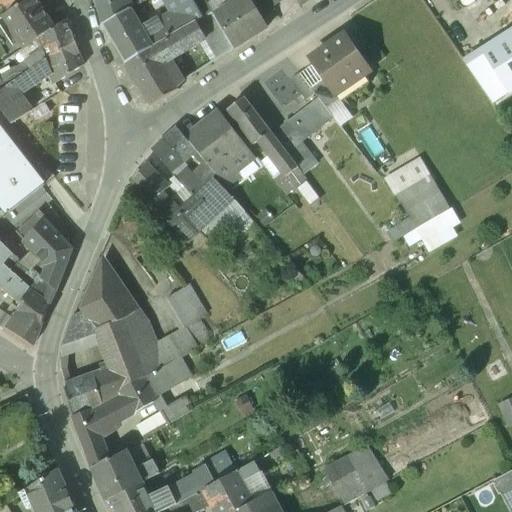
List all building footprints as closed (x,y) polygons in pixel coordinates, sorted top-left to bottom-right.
[(38,0),(27,0),(2,17),(23,49),(38,39),(54,28),(43,11),(44,10),(38,0)] [(96,0),(102,25),(130,9),(146,0),(96,0)] [(164,0),(168,5),(174,16),(183,30),(196,22),(203,18),(200,13),(192,0),(164,0)] [(250,0),(240,0),(214,16),(233,49),(268,27),(261,16),(250,0)] [(250,0),(261,16),(273,9),(272,8),(267,0),(250,0)] [(209,8),(200,13),(203,18),(212,13),(209,8)] [(147,40),(130,9),(102,25),(125,64),(152,48),(147,40)] [(203,18),(196,22),(206,39),(205,40),(208,44),(213,53),(217,59),(233,49),(214,16),(212,13),(203,18)] [(174,16),(151,28),(155,35),(147,40),(152,48),(183,30),(174,16)] [(54,28),(38,39),(43,52),(46,62),(75,43),(66,20),(54,28)] [(152,48),(125,64),(150,107),(178,90),(175,86),(182,82),(169,61),(205,40),(206,39),(196,22),(183,30),(152,48)] [(511,31),(464,62),(492,104),(511,91),(511,31)] [(344,36),(310,59),(325,80),(336,96),(369,73),(344,36)] [(26,75),(34,87),(51,76),(55,84),(83,65),(75,43),(46,62),(26,75)] [(208,44),(200,49),(206,58),(213,53),(208,44)] [(43,52),(16,69),(22,78),(26,75),(46,62),(43,52)] [(34,87),(26,75),(22,78),(10,86),(22,96),(34,87)] [(336,96),(325,80),(311,89),(319,100),(326,108),(339,99),(336,96)] [(22,96),(10,86),(4,90),(0,92),(0,110),(5,117),(27,102),(22,96)] [(272,135),(244,98),(227,111),(253,145),(259,141),(282,172),(286,178),(298,169),(272,135)] [(304,146),(300,149),(296,145),(333,118),(326,108),(319,100),(272,135),(298,169),(303,175),(317,164),(304,146)] [(27,102),(5,117),(11,125),(34,110),(27,102)] [(219,112),(185,138),(219,179),(231,172),(238,173),(255,158),(219,112)] [(203,160),(177,129),(164,140),(183,162),(184,162),(192,156),(199,164),(203,160)] [(43,186),(0,130),(0,205),(7,214),(43,186)] [(183,162),(164,140),(152,150),(171,172),(183,162)] [(192,156),(184,162),(187,167),(194,175),(203,168),(206,164),(203,160),(199,164),(192,156)] [(421,161),(386,181),(396,198),(431,178),(421,161)] [(171,172),(166,176),(169,179),(174,176),(182,186),(194,175),(187,167),(184,162),(183,162),(171,172)] [(162,180),(146,164),(130,180),(151,202),(149,204),(190,246),(238,199),(215,176),(213,178),(204,187),(192,198),(180,211),(168,199),(172,195),(174,193),(162,180)] [(216,176),(206,164),(203,168),(213,178),(215,176),(216,176)] [(213,178),(203,168),(194,175),(204,187),(213,178)] [(298,169),(286,178),(282,172),(272,180),(284,195),(306,179),(303,175),(298,169)] [(204,187),(194,175),(182,186),(192,198),(204,187)] [(166,176),(162,180),(174,193),(172,195),(168,199),(180,211),(192,198),(182,186),(174,176),(169,179),(166,176)] [(431,178),(396,198),(419,228),(449,210),(431,178)] [(72,250),(44,220),(25,240),(34,249),(33,250),(43,262),(36,270),(44,280),(55,290),(72,250)] [(412,220),(384,235),(391,244),(419,228),(412,220)] [(12,255),(0,242),(0,287),(2,289),(15,275),(4,265),(12,255)] [(12,255),(4,265),(15,275),(16,276),(21,270),(24,267),(19,263),(17,258),(12,255)] [(103,261),(82,309),(87,316),(97,330),(124,320),(137,311),(103,261)] [(27,276),(21,270),(16,276),(22,282),(27,276)] [(28,291),(50,305),(55,290),(44,280),(36,270),(27,276),(22,282),(29,289),(28,291)] [(15,275),(2,289),(19,304),(28,291),(29,289),(22,282),(16,276),(15,275)] [(206,316),(189,286),(167,299),(184,329),(198,321),(206,316)] [(19,304),(3,328),(32,347),(50,305),(28,291),(19,304)] [(184,329),(159,344),(137,311),(124,320),(146,378),(199,349),(184,329)] [(87,316),(80,317),(83,339),(99,336),(97,330),(87,316)] [(80,317),(71,319),(69,325),(63,343),(70,342),(83,339),(80,317)] [(124,320),(97,330),(99,336),(110,366),(113,372),(120,391),(145,379),(146,378),(124,320)] [(213,341),(198,321),(184,329),(199,349),(213,341)] [(70,342),(63,343),(62,347),(61,355),(72,353),(70,342)] [(110,366),(104,368),(106,374),(113,372),(110,366)] [(106,374),(64,387),(72,415),(121,394),(120,391),(113,372),(106,374)] [(145,379),(120,391),(122,396),(132,415),(144,439),(156,433),(170,425),(163,412),(145,379)] [(122,396),(94,412),(93,409),(73,417),(75,427),(91,469),(108,460),(109,461),(111,460),(100,438),(112,432),(110,427),(132,415),(122,396)] [(511,396),(497,404),(508,425),(511,422),(511,396)] [(174,405),(163,412),(170,425),(181,419),(174,405)] [(170,425),(156,433),(163,446),(177,439),(170,425)] [(384,483),(363,448),(327,468),(348,502),(370,490),(384,483)] [(111,460),(109,461),(108,460),(91,469),(105,502),(111,499),(142,484),(142,483),(160,474),(153,461),(136,470),(126,451),(111,460)] [(246,467),(238,455),(230,459),(236,472),(246,467)] [(54,459),(34,471),(41,480),(57,470),(58,469),(54,459)] [(157,511),(195,511),(211,505),(212,505),(244,488),(245,491),(264,480),(254,463),(246,467),(236,472),(216,483),(204,489),(203,490),(167,507),(157,511)] [(142,484),(111,499),(117,511),(157,511),(167,507),(203,490),(204,489),(216,483),(206,467),(195,473),(196,475),(170,490),(151,498),(142,484)] [(41,480),(23,492),(34,511),(74,511),(57,470),(41,480)] [(511,471),(493,481),(500,494),(511,492),(511,471)] [(264,480),(245,491),(244,488),(212,505),(215,511),(236,511),(271,493),(264,480)] [(384,483),(370,490),(377,501),(391,493),(384,483)] [(280,511),(271,493),(236,511),(280,511)]
